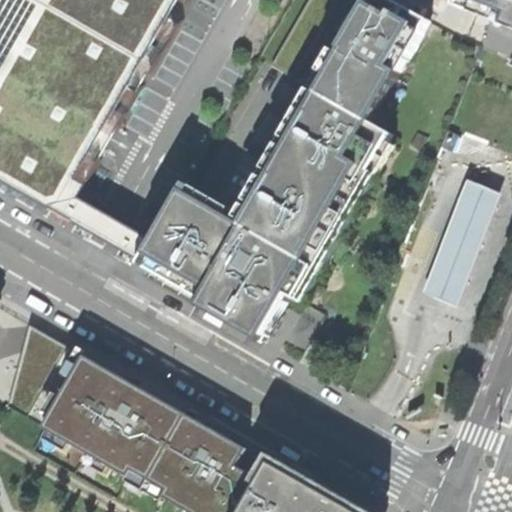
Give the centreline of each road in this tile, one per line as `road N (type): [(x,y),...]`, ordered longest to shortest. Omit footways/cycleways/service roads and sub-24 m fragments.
road 1 (tertiary): [(0,243),(456,498)]
road 2 (secondary): [(511,357),(456,498)]
